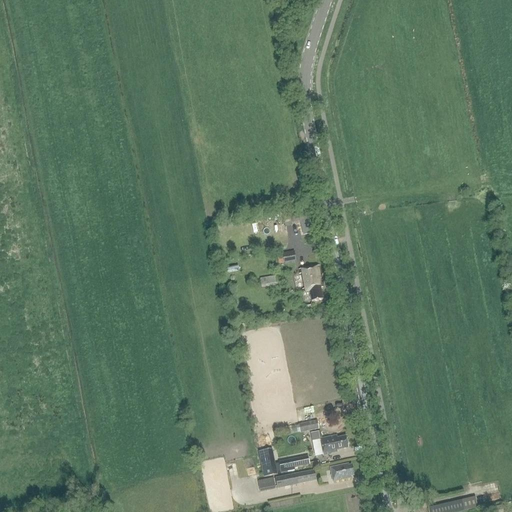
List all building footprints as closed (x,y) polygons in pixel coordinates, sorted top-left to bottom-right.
[(284,265),(296,263),(294,251),(282,253),(284,265)] [(320,288),(323,287),(319,266),(298,270),(299,275),(302,274),(304,289),(302,290),(303,294),(310,293),(311,302),(323,300),(320,288)] [(277,285),(276,276),(259,278),(261,287),(277,285)] [(316,421),(298,425),(300,433),(318,429),(316,421)] [(337,451),(348,448),(346,437),(337,438),(336,436),(320,439),(321,441),(313,440),(315,451),(322,449),(324,456),(331,454),(331,453),(338,452),(337,451)] [(258,452),(263,478),(277,475),(272,449),(258,452)] [(309,465),(307,456),(278,463),(280,472),(294,469),(294,468),(309,465)] [(350,476),(354,475),(352,466),(348,467),(348,465),(330,468),(333,482),(351,478),(350,476)] [(275,478),(277,489),(316,481),(314,470),(275,478)] [(273,479),(257,482),(259,493),(275,489),(273,479)] [(458,511),(477,508),(475,497),(429,507),(430,511),(458,511)]
